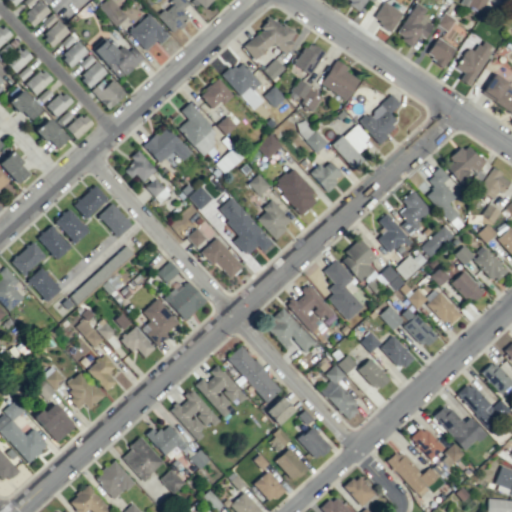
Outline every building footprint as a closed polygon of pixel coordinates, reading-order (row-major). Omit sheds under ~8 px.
[(47,11),(36,0),(35,0),(20,14),(31,25),(47,11)] [(123,18),(110,0),(103,0),(97,5),(112,26),(123,18)] [(186,4),(182,0),(167,0),(170,3),(155,16),(170,33),(186,18),(179,10),(186,4)] [(193,0),(202,8),(209,0),(193,0)] [(368,0),(371,1),(371,0),(343,0),(357,9),(363,0),(368,0)] [(467,0),(466,4),(479,11),(484,0),(467,0)] [(388,30),(400,13),(382,1),(370,19),(388,30)] [(394,31),(414,2),(424,9),(416,22),(421,25),(424,21),(431,26),(422,38),(417,34),(409,46),(398,39),(400,36),(394,31)] [(54,18),(49,13),(39,22),(44,27),(54,18)] [(143,50),(155,40),(157,43),(166,36),(147,13),(126,30),(143,50)] [(295,36),(282,21),(277,26),(269,18),(240,45),(253,59),(271,42),(280,51),(295,36)] [(50,46),(66,31),(56,20),(39,34),(50,46)] [(0,42),(9,34),(0,23),(0,42)] [(453,48),(435,37),(424,55),(442,66),(453,48)] [(123,42),(114,50),(103,38),(90,49),(117,79),(139,59),(123,42)] [(458,79),(465,84),(492,48),(480,39),(471,52),(466,49),(453,66),(462,73),(458,79)] [(69,66),(84,51),(74,40),(58,56),(69,66)] [(321,51),(306,41),(291,63),(307,73),(321,51)] [(20,47),(3,62),(12,72),(29,56),(20,47)] [(258,83),(239,59),(220,74),(249,110),(260,101),(250,89),(258,83)] [(346,99),(357,78),(342,71),(344,65),(332,59),(318,85),(346,99)] [(77,76),(87,87),(103,72),(93,61),(77,76)] [(40,68),(23,84),(33,94),(49,79),(40,68)] [(511,114),(511,87),(491,74),(479,93),(511,114)] [(210,108),(218,101),(221,104),(231,95),(215,78),(197,94),(210,108)] [(88,90),(105,108),(123,93),(110,79),(103,85),(99,81),(88,90)] [(319,93),(294,81),(286,97),(312,109),(319,93)] [(271,107),(282,98),(272,86),(261,94),(271,107)] [(39,109),(20,88),(7,101),(26,121),(39,109)] [(70,101),(60,90),(43,106),(53,116),(70,101)] [(387,114),(398,102),(387,93),(366,116),(363,113),(355,122),(376,142),(396,121),(387,114)] [(185,119),(176,126),(199,156),(213,145),(207,138),(213,133),(188,101),(177,110),(185,119)] [(90,123),(81,112),(63,127),(72,138),(90,123)] [(65,138),(47,117),(34,129),(52,149),(65,138)] [(360,159),(354,151),(367,139),(353,123),(329,145),(349,168),(360,159)] [(141,146),(158,164),(171,152),(179,161),(188,153),(163,125),(141,146)] [(314,152),(324,142),(312,130),(302,140),(314,152)] [(254,146),(265,158),(279,145),(267,133),(254,146)] [(456,182),(469,173),(468,172),(481,163),(466,142),(446,157),(450,162),(444,166),(456,182)] [(20,161),(10,150),(0,159),(0,167),(15,183),(26,173),(18,164),(20,161)] [(141,182),(154,168),(134,150),(127,157),(131,160),(121,170),(129,178),(133,174),(141,182)] [(225,160),(231,165),(236,159),(227,150),(218,160),(222,163),(225,160)] [(339,177),(326,159),(308,172),(322,190),(339,177)] [(446,203),(453,196),(441,183),(447,177),(437,167),(425,179),(432,187),(423,195),(448,222),(457,214),(446,203)] [(491,199),(496,190),(500,192),(508,179),(489,167),(475,189),(491,199)] [(299,214),(317,198),(288,168),(271,184),(299,214)] [(266,185),(255,173),(245,183),(256,195),(266,185)] [(143,186),(157,203),(167,194),(154,177),(143,186)] [(70,203),(82,218),(105,200),(93,185),(70,203)] [(185,197),(196,209),(209,198),(198,185),(185,197)] [(404,205),(396,212),(404,220),(398,225),(407,234),(416,225),(414,223),(428,209),(409,190),(399,200),(404,205)] [(215,209),(237,234),(231,239),(244,254),(255,245),(260,251),(269,242),(228,197),(215,209)] [(511,216),(511,198),(503,207),(511,216)] [(289,221),(269,199),(259,208),(262,211),(254,219),(271,238),(289,221)] [(115,237),(129,224),(108,203),(94,216),(115,237)] [(478,219),(489,225),(497,211),(486,204),(478,219)] [(85,230),(66,208),(52,221),(71,242),(85,230)] [(375,221),(383,230),(374,239),(388,254),(406,237),(383,213),(375,221)] [(484,242),(494,232),(485,223),(475,233),(484,242)] [(54,259),(67,247),(48,225),(34,237),(54,259)] [(418,246),(427,256),(450,235),(442,225),(418,246)] [(184,236),(193,246),(203,237),(194,227),(184,236)] [(511,231),(508,227),(495,239),(511,257),(511,231)] [(197,252),(209,264),(212,261),(227,278),(240,265),(213,237),(197,252)] [(366,263),(373,257),(358,239),(336,257),(357,281),(371,270),(366,263)] [(21,275),(42,255),(29,241),(8,261),(21,275)] [(470,256),(463,245),(452,253),(460,264),(470,256)] [(470,259),(491,282),(504,270),(482,247),(470,259)] [(320,270),(334,286),(323,296),(345,320),(360,306),(342,285),(350,278),(333,259),(320,270)] [(163,283),(176,271),(167,261),(154,272),(163,283)] [(391,290),(401,282),(387,265),(377,273),(391,290)] [(16,281),(2,266),(0,267),(0,304),(6,311),(20,297),(10,286),(16,281)] [(58,288),(38,267),(24,279),(44,301),(58,288)] [(468,303),(481,291),(461,270),(448,282),(468,303)] [(172,287),(161,297),(182,319),(203,300),(185,281),(175,290),(172,287)] [(330,311),(307,285),(291,299),(290,297),(283,304),(310,333),(312,332),(314,334),(323,326),(318,321),(330,311)] [(459,314),(436,291),(424,304),(447,326),(459,314)] [(177,321),(153,298),(140,312),(147,319),(138,329),(155,344),(177,321)] [(377,315),(390,329),(400,320),(387,305),(377,315)] [(282,349),(291,341),(301,352),(312,343),(282,308),(262,325),(282,349)] [(421,347),(434,335),(413,313),(401,325),(421,347)] [(73,327),(91,346),(99,339),(82,319),(73,327)] [(110,332),(101,323),(95,331),(104,339),(110,332)] [(118,339),(129,352),(134,348),(142,357),(152,347),(132,326),(118,339)] [(377,342),(368,331),(357,341),(367,352),(377,342)] [(377,348),(400,369),(412,357),(389,335),(377,348)] [(511,339),(501,349),(511,362),(511,339)] [(223,358),(264,402),(278,389),(238,344),(223,358)] [(112,367),(102,354),(84,368),(102,391),(113,382),(105,372),(112,367)] [(354,369),(373,390),(386,378),(367,357),(354,369)] [(498,393),(510,382),(491,360),(478,372),(498,393)] [(335,383),(342,376),(332,365),(323,374),(328,380),(318,389),(345,419),(358,408),(335,383)] [(39,374),(44,380),(35,387),(44,397),(51,392),(47,388),(59,378),(50,366),(39,374)] [(221,416),(229,409),(225,404),(233,397),(237,402),(243,396),(215,366),(201,379),(200,377),(192,384),(221,416)] [(86,409),(100,395),(77,371),(63,384),(70,391),(64,397),(75,408),(81,402),(86,409)] [(498,399),(490,406),(466,381),(454,393),(487,427),(507,409),(498,399)] [(215,417),(190,390),(175,404),(174,402),(166,409),(193,438),(215,417)] [(280,397),(264,412),(277,425),(293,410),(280,397)] [(0,412),(0,434),(25,463),(45,445),(31,428),(23,435),(10,420),(22,410),(14,400),(0,412)] [(33,418),(54,441),(72,425),(50,401),(33,418)] [(463,450),(482,432),(468,416),(462,422),(445,403),(431,416),(463,450)] [(303,409),(297,416),(306,425),(312,418),(303,409)] [(178,450),(184,444),(166,425),(157,432),(151,426),(143,433),(162,455),(173,445),(178,450)] [(406,438),(429,460),(441,448),(419,425),(406,438)] [(313,460),(328,446),(309,426),(294,439),(313,460)] [(140,481),(161,461),(138,437),(118,456),(140,481)] [(288,448),(274,460),(291,478),(295,474),(297,477),(306,468),(288,448)] [(426,467),(418,474),(396,449),(383,461),(415,496),(436,477),(426,467)] [(0,479),(2,482),(15,470),(0,452),(0,479)] [(258,454),(252,460),(260,469),(267,463),(258,454)] [(131,482),(111,460),(92,477),(111,499),(131,482)] [(492,484),(506,488),(504,494),(511,496),(511,470),(497,466),(492,484)] [(170,468),(158,479),(172,494),(183,483),(170,468)] [(266,471),(253,483),(268,500),(272,496),(275,500),(284,491),(266,471)] [(372,493),(355,474),(341,487),(358,505),(372,493)] [(89,511),(108,511),(110,511),(85,484),(66,502),(75,511),(82,511),(87,509),(89,511)] [(208,490),(201,496),(215,511),(222,505),(208,490)] [(262,511),(243,492),(228,506),(233,511),(262,511)] [(347,511),(332,495),(318,508),(321,511),(347,511)] [(511,511),(511,499),(486,499),(485,511),(511,511)] [(139,511),(131,503),(122,511),(139,511)]
